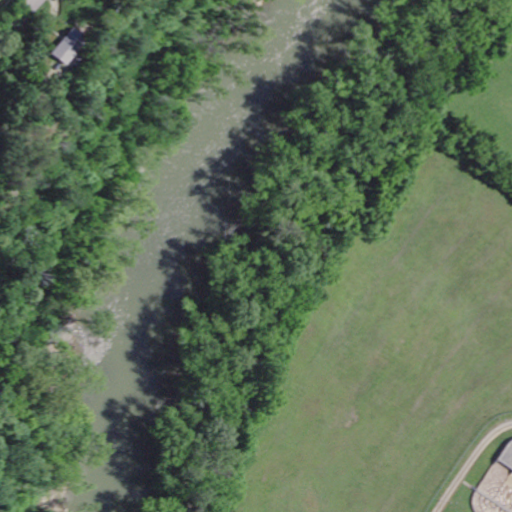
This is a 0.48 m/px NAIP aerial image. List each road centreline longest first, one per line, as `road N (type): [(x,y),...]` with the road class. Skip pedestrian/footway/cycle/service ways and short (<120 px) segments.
road 1 (residential): [(193,0),(167,38),(83,219),(35,391)]
road 2 (residential): [(24,511),(35,391),(27,377),(0,386)]
